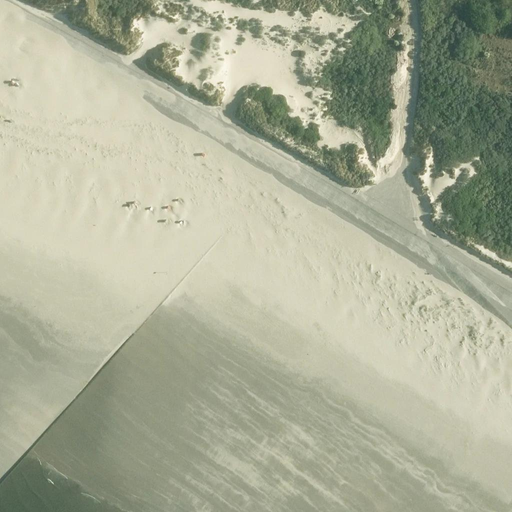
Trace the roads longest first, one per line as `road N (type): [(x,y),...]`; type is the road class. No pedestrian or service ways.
road 1 (track): [(417,0),(417,92),(401,175),(385,211)]
road 2 (track): [(511,283),(385,211)]
